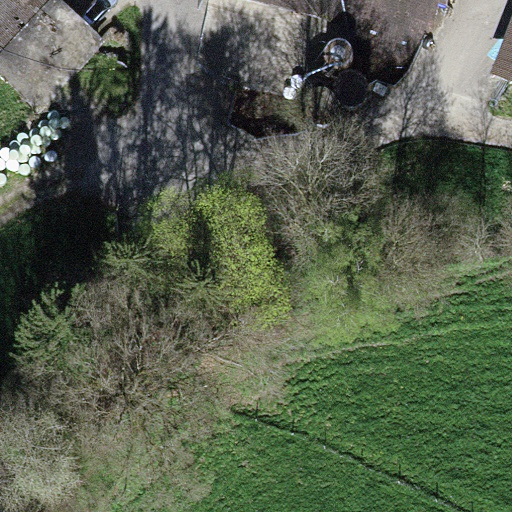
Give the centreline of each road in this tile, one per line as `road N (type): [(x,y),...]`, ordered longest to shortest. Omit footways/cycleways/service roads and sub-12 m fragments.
road 1 (unclassified): [(0,467),(157,214),(164,0)]
road 2 (track): [(163,167),(34,191),(0,215)]
